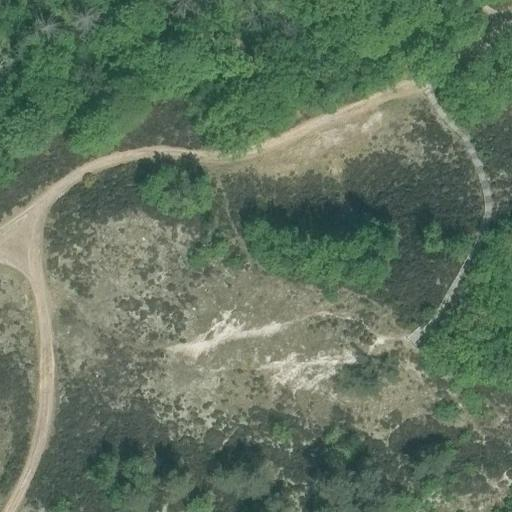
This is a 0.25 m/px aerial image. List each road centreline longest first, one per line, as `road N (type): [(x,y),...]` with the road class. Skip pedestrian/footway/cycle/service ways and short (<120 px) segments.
road 1 (track): [(14,230),(55,192),(127,160),(251,162),(424,82),(511,23)]
road 2 (track): [(9,511),(44,420),(43,342),(14,230)]
